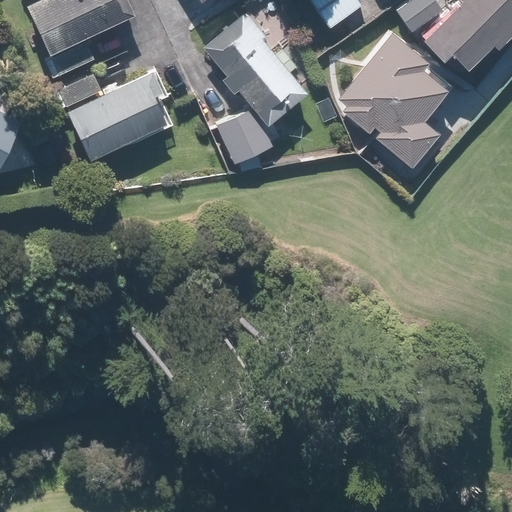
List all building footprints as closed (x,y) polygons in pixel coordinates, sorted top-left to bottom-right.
[(111,0),(33,0),(20,7),(43,55),(120,18),(111,0)] [(360,4),(357,0),(305,0),(324,28),(360,4)] [(436,10),(428,0),(399,0),(388,9),(406,32),(436,10)] [(511,25),(511,0),(454,0),(412,38),(432,61),(440,54),(456,72),(484,47),(486,49),(511,25)] [(243,13),(197,50),(260,127),(300,94),(255,39),(260,35),(243,13)] [(425,62),(386,32),(335,97),(343,103),(335,113),(358,132),(361,128),(408,166),(434,133),(417,119),(442,87),(419,69),(425,62)] [(98,94),(61,111),(85,163),(169,125),(145,73),(98,94)] [(259,127),(244,108),(210,123),(227,165),(268,148),(259,127)] [(0,148),(14,121),(0,114),(0,148)]
